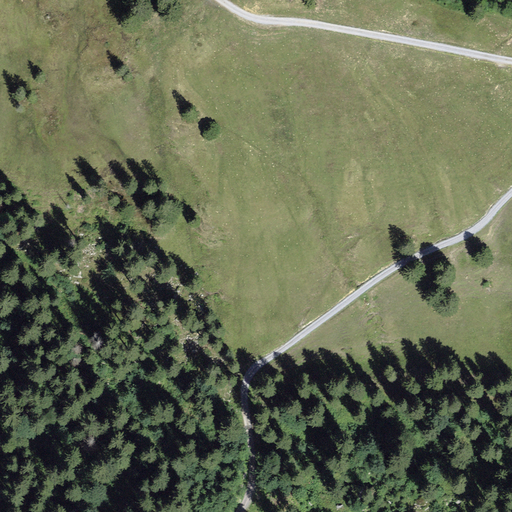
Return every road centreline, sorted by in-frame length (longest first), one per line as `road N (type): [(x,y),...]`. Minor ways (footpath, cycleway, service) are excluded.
road 1 (track): [(256,368),(370,282),(472,231),(511,192)]
road 2 (track): [(511,60),(263,20),(220,0)]
road 3 (track): [(256,368),(243,399),(252,490),(238,511)]
